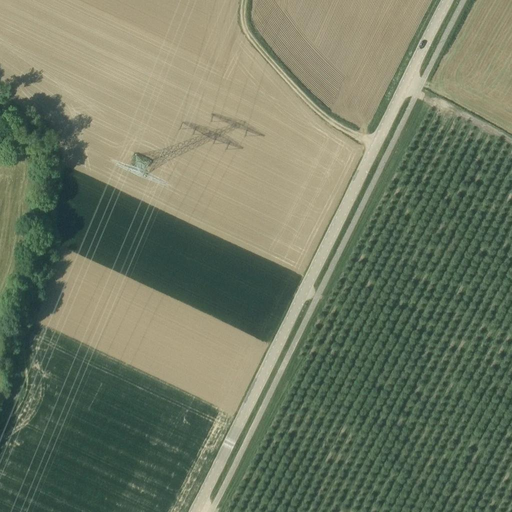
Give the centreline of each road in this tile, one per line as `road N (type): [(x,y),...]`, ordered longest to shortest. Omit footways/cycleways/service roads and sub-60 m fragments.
road 1 (tertiary): [(193,511),(448,0)]
road 2 (track): [(376,144),(296,91),(242,22),(243,0)]
